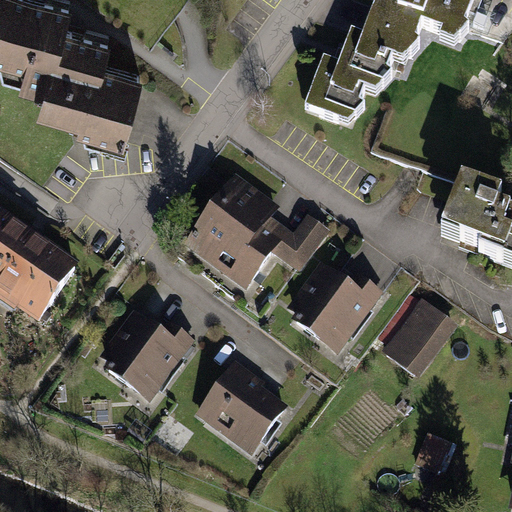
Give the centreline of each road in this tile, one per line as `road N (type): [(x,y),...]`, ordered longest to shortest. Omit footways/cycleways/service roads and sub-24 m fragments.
road 1 (residential): [(511,310),(215,116)]
road 2 (track): [(0,406),(33,439),(213,511)]
road 3 (track): [(11,411),(138,216)]
road 4 (residential): [(215,116),(302,0)]
road 5 (residential): [(138,216),(215,116)]
